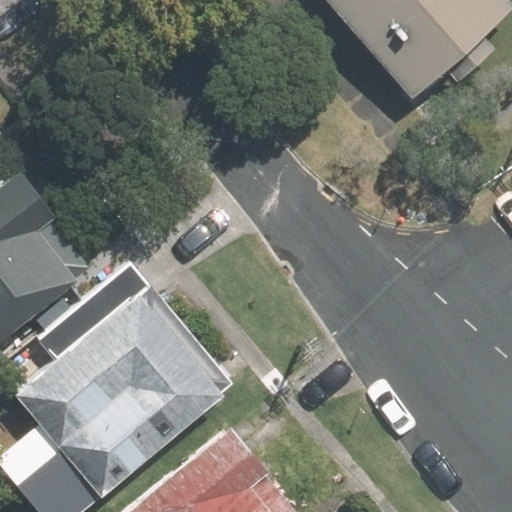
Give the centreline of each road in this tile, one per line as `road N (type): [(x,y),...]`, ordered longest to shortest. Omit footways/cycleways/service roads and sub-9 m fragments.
road 1 (residential): [(427,369),(115,0)]
road 2 (residential): [(511,464),(427,369)]
